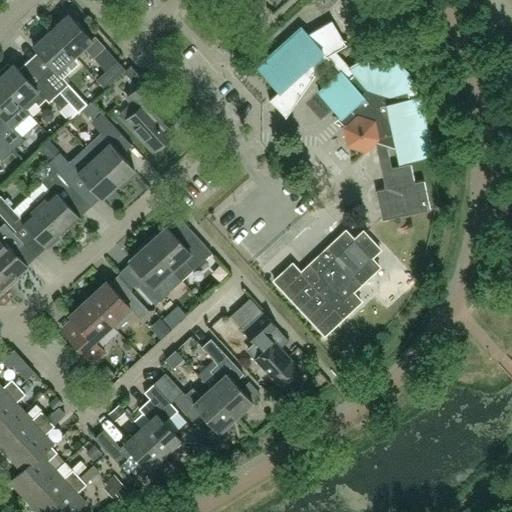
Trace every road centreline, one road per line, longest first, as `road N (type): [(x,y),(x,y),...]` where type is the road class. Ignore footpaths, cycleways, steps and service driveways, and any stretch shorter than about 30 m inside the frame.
road 1 (residential): [(10,328),(218,139),(221,119),(176,67),(145,65),(127,46)]
road 2 (residential): [(10,328),(89,415),(241,278)]
